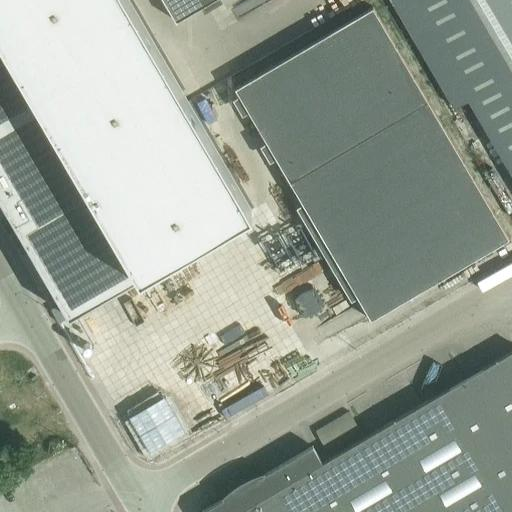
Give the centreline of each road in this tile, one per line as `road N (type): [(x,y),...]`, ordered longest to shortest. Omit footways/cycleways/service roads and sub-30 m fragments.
road 1 (unclassified): [(133,497),(511,282)]
road 2 (unknown): [(24,318),(68,276),(84,279),(130,354),(149,367),(312,273)]
road 3 (tertiary): [(133,497),(24,318)]
